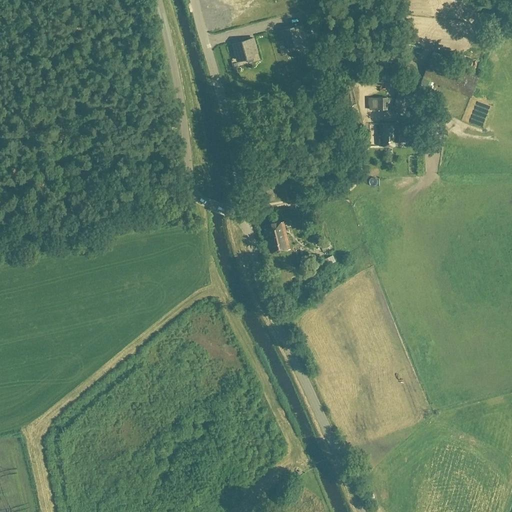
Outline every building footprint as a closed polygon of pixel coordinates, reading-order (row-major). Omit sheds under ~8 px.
[(301,25),(283,30),(286,44),(287,44),(284,35),(288,34),(291,43),(305,39),(301,25)] [(253,38),(234,44),(238,58),(253,54),(250,44),(254,43),(257,53),(257,52),(253,38)] [(381,67),(381,83),(397,83),(397,56),(377,56),(377,67),(381,67)] [(432,56),(423,79),(422,79),(419,85),(431,90),(434,83),(470,98),(479,75),(432,56)] [(392,110),(405,114),(411,96),(398,91),(392,110)] [(372,110),(387,110),(387,105),(389,105),(389,99),(387,99),(387,98),(377,97),(377,100),(373,100),(373,104),(372,104),(372,110)] [(398,126),(378,126),(378,148),(399,148),(398,144),(406,144),(406,128),(398,128),(398,126)] [(287,162),(289,174),(296,173),(295,160),(287,162)] [(288,173),(287,163),(280,164),(281,174),(288,173)] [(277,185),(281,199),(292,196),(289,182),(277,185)] [(258,185),(261,202),(274,200),(270,183),(258,185)] [(283,221),(262,227),(269,254),(290,249),(283,221)]
